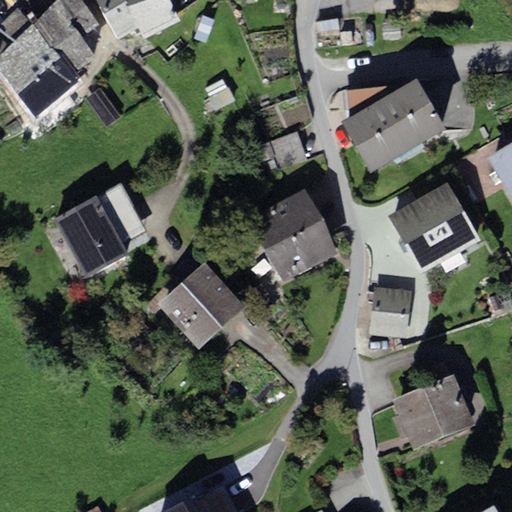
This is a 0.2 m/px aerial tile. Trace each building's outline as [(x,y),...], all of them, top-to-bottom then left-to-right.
[(79,0),(58,0),(32,26),(73,75),(95,59),(81,38),(98,27),(79,0)] [(182,22),(169,0),(96,0),(118,41),(139,30),(145,41),(182,22)] [(73,75),(32,26),(18,10),(0,27),(0,35),(11,47),(15,43),(62,99),(80,84),(73,75)] [(0,69),(38,119),(62,99),(15,43),(11,47),(0,35),(0,69)] [(351,119),(341,124),(370,174),(445,131),(417,81),(402,90),(351,119)] [(349,90),(351,119),(402,90),(349,90)] [(511,144),(487,158),(511,202),(511,144)] [(447,183),(389,217),(422,274),(480,241),(447,183)] [(128,254),(123,244),(147,231),(122,184),(54,220),(84,278),(128,254)] [(305,191),(250,219),(283,283),(338,255),(305,191)] [(205,264),(155,308),(196,354),(246,309),(205,264)] [(408,339),(412,292),(374,289),(370,336),(408,339)] [(454,377),(393,400),(399,416),(408,438),(413,451),(474,427),(454,377)] [(402,440),(408,438),(399,416),(394,418),(402,440)] [(236,511),(225,490),(196,504),(192,498),(163,511),(236,511)]
